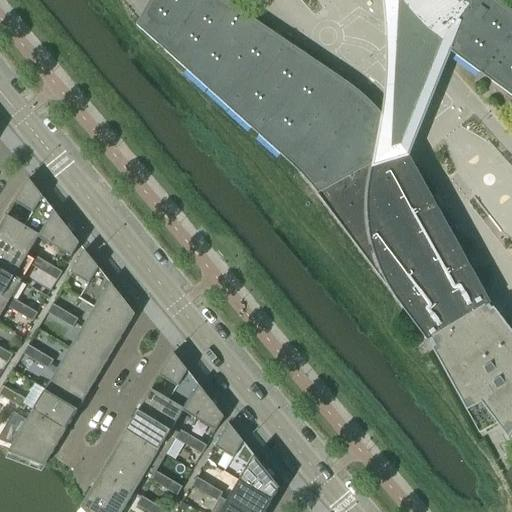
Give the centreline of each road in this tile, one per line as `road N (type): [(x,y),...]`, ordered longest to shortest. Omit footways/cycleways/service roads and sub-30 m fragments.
road 1 (residential): [(177,306),(141,323),(76,434),(79,454),(99,451),(163,341)]
road 2 (residential): [(19,116),(177,306)]
road 3 (residential): [(177,306),(322,480)]
